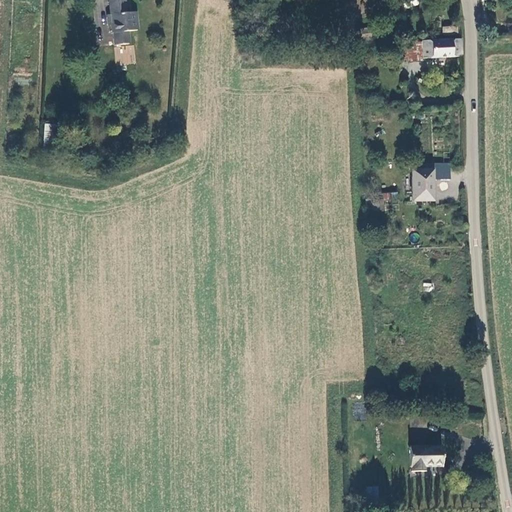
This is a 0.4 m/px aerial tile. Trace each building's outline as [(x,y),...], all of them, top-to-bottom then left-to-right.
[(122,0),(107,0),(109,14),(111,21),(113,40),(129,39),(129,36),(128,31),(137,29),(135,11),(124,11),(122,0)] [(457,34),(456,27),(442,28),(443,35),(457,34)] [(462,40),(444,41),(422,42),(422,45),(409,45),(410,63),(423,62),(423,59),(463,55),(462,40)] [(116,66),(136,64),(134,44),(114,46),(116,66)] [(55,145),(57,124),(45,123),(43,144),(55,145)] [(435,199),(434,169),(413,170),(413,199),(435,199)] [(381,211),(381,200),(397,199),(396,193),(378,194),(378,200),(371,201),(371,206),(365,206),(366,211),(381,211)] [(432,291),(432,283),(423,283),(423,291),(432,291)] [(441,447),(409,448),(410,466),(413,466),(413,472),(425,472),(425,466),(441,465),(441,447)]
